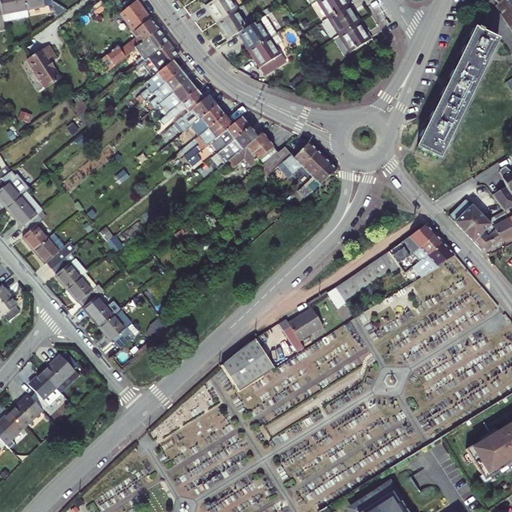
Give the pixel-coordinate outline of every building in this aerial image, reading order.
[(0,0),(0,8),(1,16),(26,11),(23,0),(0,0)] [(47,20),(54,20),(50,0),(23,0),(26,11),(27,15),(30,15),(30,17),(42,15),(41,13),(45,12),(47,20)] [(219,22),(236,11),(232,4),(234,2),(232,0),(214,0),(206,6),(211,14),(212,12),(219,22)] [(328,18),(350,4),(347,0),(319,0),(324,7),(322,9),(328,18)] [(495,0),(498,4),(496,6),(511,29),(511,5),(508,0),(495,0)] [(115,48),(98,60),(105,70),(106,71),(135,49),(134,47),(139,44),(159,29),(137,1),(120,14),(137,36),(118,51),(115,48)] [(336,27),(341,34),(359,22),(353,13),(355,12),(350,4),(328,18),(335,28),(336,27)] [(227,40),(238,34),(249,26),(243,17),(241,18),(236,11),(219,22),(225,32),(223,34),(227,40)] [(272,24),(268,23),(264,16),(249,26),(238,34),(243,41),(244,40),(251,50),(269,38),(277,33),(272,24)] [(366,33),(359,22),(341,34),(346,41),(343,43),(350,53),(372,39),(367,32),(366,33)] [(147,58),(149,57),(168,42),(159,29),(139,44),(134,47),(135,49),(142,58),(136,62),(138,65),(147,58)] [(440,158),(497,41),(482,33),(483,31),(478,29),(477,31),(475,30),(417,147),(440,158)] [(273,45),(269,38),(251,50),(257,60),(255,61),(260,69),(261,68),(282,54),(276,44),(273,45)] [(147,58),(159,72),(172,61),(179,56),(168,42),(149,57),(147,58)] [(47,46),(26,61),(34,73),(33,74),(45,89),(60,79),(54,70),(55,69),(50,62),(55,58),(47,46)] [(282,54),(261,68),(266,76),(287,62),(282,54)] [(180,71),(172,61),(159,72),(144,84),(148,89),(137,98),(141,103),(153,93),(180,71)] [(188,81),(180,71),(153,93),(157,99),(149,105),(152,110),(158,105),(188,81)] [(196,91),(188,81),(158,105),(162,111),(166,107),(170,112),(196,91)] [(200,95),(196,91),(170,112),(166,115),(159,121),(163,126),(184,109),(187,114),(208,97),(212,94),(208,88),(200,95)] [(216,107),(208,97),(187,114),(171,127),(180,137),(216,107)] [(224,116),(216,107),(180,137),(176,140),(183,147),(196,136),(198,138),(224,116)] [(231,126),(224,116),(198,138),(200,139),(194,144),(200,152),(231,126)] [(250,127),(242,117),(231,126),(200,152),(187,162),(191,167),(200,160),(203,165),(233,141),(250,127)] [(258,137),(250,127),(233,141),(235,144),(225,152),(224,151),(208,164),(210,166),(207,170),(211,175),(228,161),(258,137)] [(278,153),(263,133),(258,137),(228,161),(230,164),(229,165),(232,169),(246,156),(257,170),(259,168),(278,153)] [(278,153),(259,168),(266,177),(280,164),(292,176),(301,169),(308,162),(307,160),(316,152),(307,144),(295,156),(286,147),(278,153)] [(301,169),(311,179),(328,165),(316,152),(307,160),(308,162),(301,169)] [(0,155),(0,179),(10,172),(6,166),(0,155)] [(305,189),(309,194),(313,191),(334,171),(328,165),(311,179),(314,182),(305,189)] [(493,195),(505,211),(511,207),(511,171),(511,172),(506,166),(500,169),(500,172),(505,181),(507,180),(510,185),(493,195)] [(15,178),(10,172),(0,179),(0,202),(6,209),(20,196),(29,189),(17,176),(15,178)] [(26,191),(20,196),(6,209),(22,228),(23,227),(37,215),(41,212),(42,210),(26,191)] [(491,225),(488,222),(487,220),(466,200),(449,217),(474,243),(491,225)] [(46,217),(41,212),(37,215),(23,227),(28,233),(22,238),(33,252),(48,239),(36,226),(46,217)] [(503,243),(511,238),(511,224),(509,219),(494,227),(503,243)] [(493,227),(491,225),(474,243),(481,250),(487,251),(503,243),(494,227),(493,227)] [(426,226),(388,252),(398,265),(418,250),(435,235),(426,226)] [(443,244),(435,235),(418,250),(398,265),(399,267),(404,274),(416,264),(423,259),(424,260),(443,244)] [(59,252),(48,239),(33,252),(45,265),(47,265),(51,270),(70,254),(75,250),(69,243),(59,252)] [(416,264),(424,274),(454,255),(443,244),(424,260),(423,259),(416,264)] [(335,288),(344,301),(388,271),(389,273),(399,267),(398,265),(388,252),(335,288)] [(86,273),(70,254),(51,270),(56,275),(54,276),(66,290),(80,278),(85,274),(86,273)] [(405,274),(410,281),(416,275),(411,270),(405,274)] [(96,287),(85,274),(80,278),(66,290),(77,303),(79,303),(83,308),(97,296),(92,291),(96,287)] [(0,286),(0,318),(1,318),(16,306),(1,286),(0,286)] [(335,288),(327,293),(336,306),(344,301),(335,288)] [(114,316),(97,296),(83,308),(82,309),(99,329),(114,316)] [(286,319),(278,324),(298,354),(306,350),(300,341),(323,326),(311,307),(298,316),(300,318),(290,325),(288,322),(286,319)] [(130,335),(114,316),(99,329),(111,343),(112,341),(117,347),(130,335)] [(298,316),(288,322),(290,325),(300,318),(298,316)] [(488,327),(493,335),(504,328),(499,320),(488,327)] [(256,338),(259,344),(272,336),(268,330),(256,338)] [(275,369),(255,339),(244,346),(221,366),(238,392),(275,369)] [(61,355),(41,374),(55,389),(75,370),(74,369),(78,365),(68,356),(65,359),(62,356),(61,355)] [(35,394),(30,398),(42,411),(47,406),(42,401),(44,399),(48,405),(59,395),(54,390),(55,389),(41,374),(29,386),(35,394)] [(23,401),(10,413),(23,428),(42,411),(30,398),(25,403),(23,401)] [(0,439),(5,445),(9,449),(14,444),(10,440),(23,428),(10,413),(0,422),(0,439)] [(490,433),(465,449),(484,480),(496,471),(511,462),(511,421),(494,433),(491,435),(490,433)] [(413,476),(421,489),(434,482),(426,468),(413,476)] [(401,502),(403,501),(391,482),(383,487),(387,493),(390,492),(398,505),(401,502)] [(387,493),(383,487),(354,506),(357,511),(407,511),(401,502),(398,505),(390,492),(387,493)]
